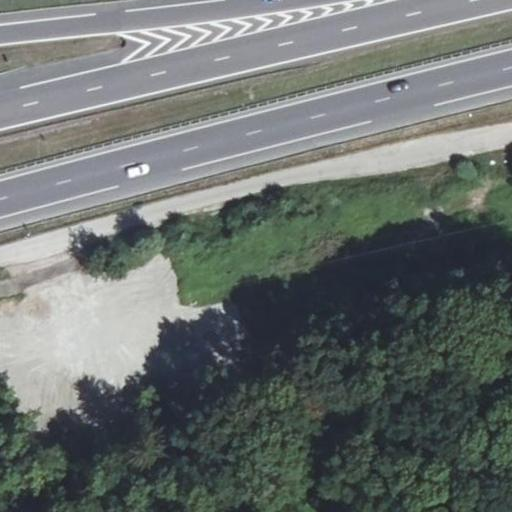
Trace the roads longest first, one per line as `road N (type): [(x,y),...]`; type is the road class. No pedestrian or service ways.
road 1 (motorway): [(0,200),(511,68)]
road 2 (unclassified): [(0,258),(319,168),(511,131)]
road 3 (motorway): [(471,0),(0,110)]
road 4 (motorway): [(283,0),(0,32)]
